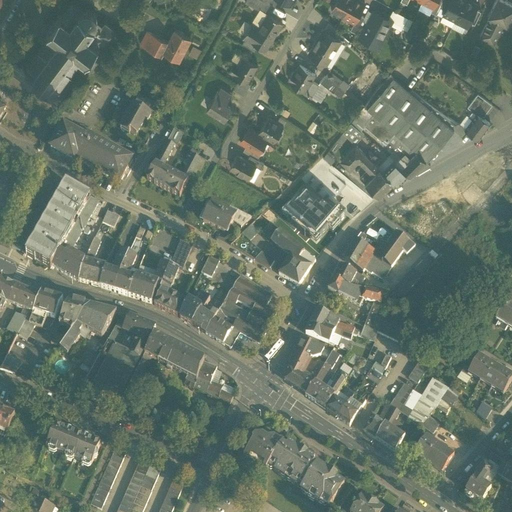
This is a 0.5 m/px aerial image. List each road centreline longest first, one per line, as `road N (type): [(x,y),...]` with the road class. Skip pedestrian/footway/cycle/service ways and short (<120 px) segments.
road 1 (secondary): [(260,383),(174,327),(0,265)]
road 2 (residential): [(306,304),(348,235),(378,204),(511,130)]
road 3 (residential): [(175,227),(312,0)]
road 4 (residential): [(0,383),(211,468)]
road 5 (secondary): [(435,502),(260,383)]
road 6 (residential): [(175,227),(306,304)]
